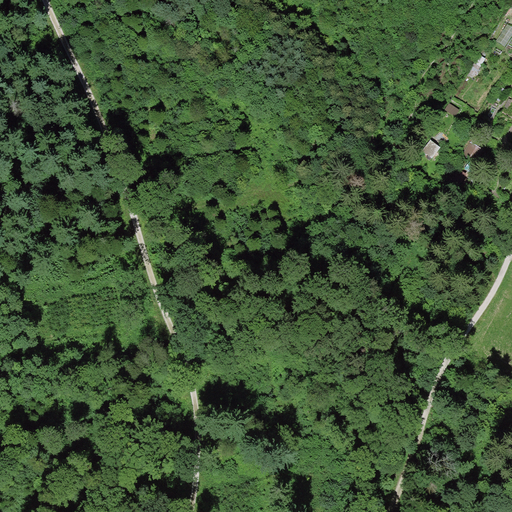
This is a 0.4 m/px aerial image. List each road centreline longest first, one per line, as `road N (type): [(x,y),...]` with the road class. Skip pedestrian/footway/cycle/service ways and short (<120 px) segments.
road 1 (track): [(189,511),(199,440),(187,372),(98,113),(44,0)]
road 2 (track): [(388,511),(436,378),(511,250)]
